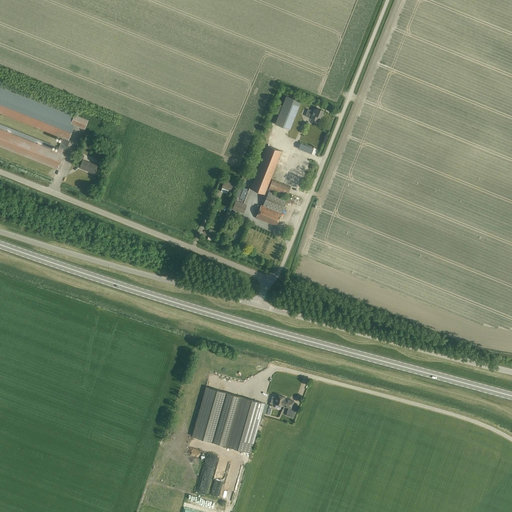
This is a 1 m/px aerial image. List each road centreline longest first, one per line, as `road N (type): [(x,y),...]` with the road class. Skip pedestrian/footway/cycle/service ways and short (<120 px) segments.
road 1 (primary): [(511,395),(247,324),(0,244)]
road 2 (unclassified): [(266,283),(282,265),(387,0)]
road 3 (unclassified): [(266,283),(0,172)]
road 4 (unclassified): [(258,305),(0,231)]
road 5 (unclassified): [(511,372),(258,305)]
